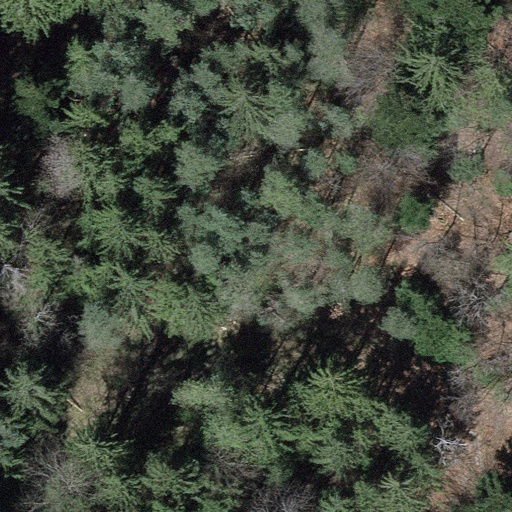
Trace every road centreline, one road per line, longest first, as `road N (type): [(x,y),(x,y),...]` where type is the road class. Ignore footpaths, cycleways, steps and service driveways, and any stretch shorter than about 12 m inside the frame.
road 1 (track): [(25,511),(78,409),(117,372),(163,352),(259,341)]
road 2 (track): [(259,341),(381,370),(511,448)]
